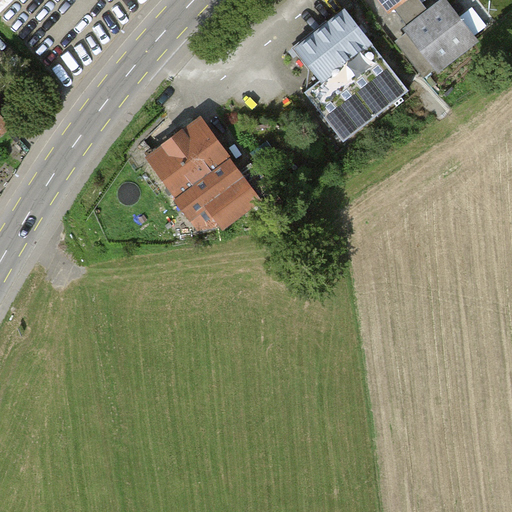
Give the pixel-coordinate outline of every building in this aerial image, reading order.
[(412,0),(379,0),(392,16),(412,0)] [(479,46),(445,2),(403,35),(437,79),(479,46)] [(411,88),(346,5),(294,44),(323,82),(310,92),(345,138),(411,88)] [(0,132),(8,125),(0,116),(0,132)] [(201,120),(146,161),(207,242),(261,202),(201,120)]
